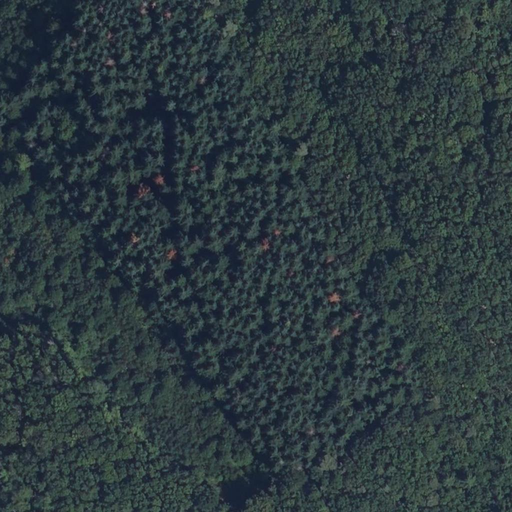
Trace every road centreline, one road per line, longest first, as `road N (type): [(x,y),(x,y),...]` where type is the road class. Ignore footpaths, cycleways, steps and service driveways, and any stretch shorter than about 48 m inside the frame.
road 1 (track): [(0,224),(19,278),(36,298),(15,347),(51,409),(118,447),(163,511)]
road 2 (track): [(358,0),(391,64),(431,95),(487,120),(511,151)]
